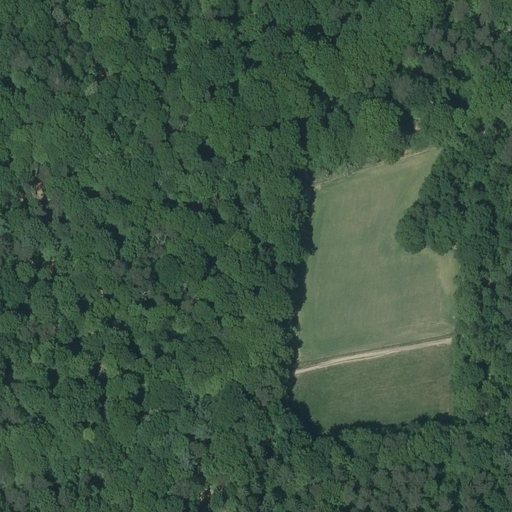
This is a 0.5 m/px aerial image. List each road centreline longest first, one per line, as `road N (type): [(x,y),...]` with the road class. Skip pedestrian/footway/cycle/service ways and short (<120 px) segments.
road 1 (track): [(70,0),(178,92),(180,113),(204,136),(247,159),(511,121)]
road 2 (track): [(140,511),(133,451),(139,430),(172,400),(239,395),(300,369),(511,335)]
road 3 (track): [(491,511),(483,126)]
road 4 (track): [(0,464),(144,450)]
road 5 (track): [(247,389),(222,453),(220,511)]
